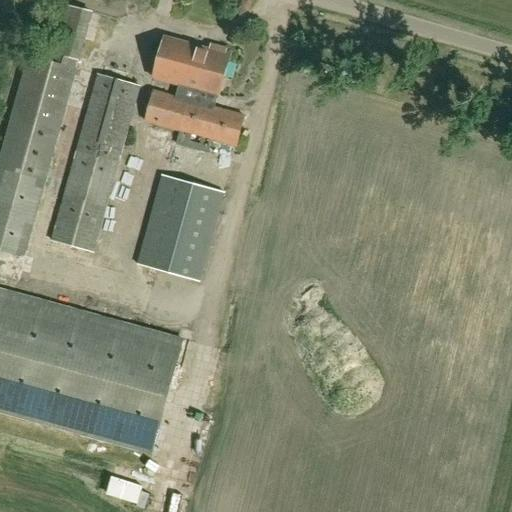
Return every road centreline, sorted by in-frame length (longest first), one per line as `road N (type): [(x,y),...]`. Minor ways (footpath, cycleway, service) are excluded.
road 1 (unknown): [(293,0),(215,326)]
road 2 (unclassified): [(511,56),(315,0)]
